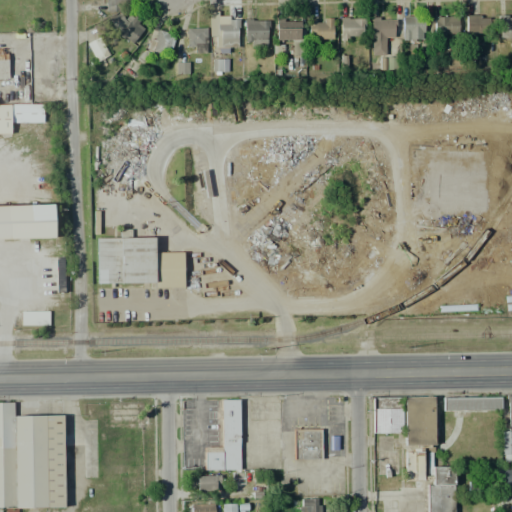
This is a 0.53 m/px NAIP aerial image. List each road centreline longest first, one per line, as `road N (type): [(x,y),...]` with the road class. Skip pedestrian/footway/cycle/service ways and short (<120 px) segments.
road 1 (primary): [(511,370),(0,379)]
road 2 (residential): [(79,376),(68,0)]
road 3 (residential): [(365,373),(362,511)]
road 4 (residential): [(165,376),(167,511)]
